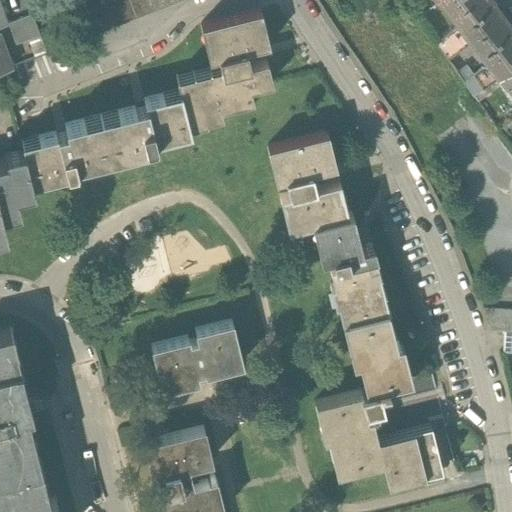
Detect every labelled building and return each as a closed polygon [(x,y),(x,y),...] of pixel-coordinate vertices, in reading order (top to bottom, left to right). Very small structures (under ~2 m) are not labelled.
[(116,0),(71,18),(80,40),(182,0),(116,0)] [(490,0),(439,0),(459,25),(490,0)] [(511,63),(511,28),(490,0),(459,25),(470,39),(497,75),(511,63)] [(144,103),(64,123),(65,128),(20,140),(31,180),(66,171),(66,168),(74,166),(74,164),(146,146),(145,143),(154,141),(153,139),(189,130),(188,124),(204,120),(204,118),(220,114),(218,106),(251,98),(248,86),(270,81),(265,60),(248,64),(245,48),(267,42),(259,9),(200,24),(210,66),(175,75),(179,89),(143,98),(144,103)] [(31,13),(9,21),(16,42),(39,33),(31,13)] [(459,25),(435,43),(446,58),(470,39),(459,25)] [(0,28),(0,69),(2,69),(17,64),(3,28),(0,28)] [(511,63),(497,75),(511,93),(511,63)] [(326,130),(266,145),(275,178),(284,176),(288,192),(278,194),(287,227),(311,221),(320,257),(331,254),(333,264),(328,265),(333,283),(329,284),(334,302),(336,301),(341,319),(346,318),(386,308),(388,307),(375,253),(374,253),(371,244),(359,246),(351,212),(346,213),(338,179),(324,183),(320,167),(334,164),(326,130)] [(0,227),(4,227),(0,212),(0,208),(18,204),(14,191),(31,187),(22,149),(4,153),(5,158),(0,159),(0,227)] [(182,215),(156,221),(160,237),(186,230),(182,215)] [(511,310),(481,307),(489,329),(503,330),(511,330),(511,310)] [(369,386),(313,400),(318,418),(324,416),(329,434),(331,433),(335,450),(330,451),(335,469),(381,458),(387,479),(405,474),(404,471),(421,467),(422,474),(423,474),(422,471),(439,467),(440,470),(441,470),(430,427),(371,442),(363,413),(376,410),(374,404),(381,402),(378,389),(387,387),(386,383),(410,377),(405,359),(399,360),(394,343),(390,344),(386,327),(390,326),(386,308),(346,318),(355,353),(361,352),(369,386)] [(230,319),(194,328),(196,337),(188,339),(186,335),(150,344),(160,386),(161,386),(160,380),(176,376),(178,382),(197,377),(196,372),(223,366),(222,360),(238,356),(240,361),(241,361),(230,319)] [(10,328),(0,330),(0,406),(22,401),(9,349),(15,347),(10,328)] [(511,330),(503,330),(502,350),(511,350),(511,330)] [(410,377),(386,383),(387,387),(378,389),(381,402),(374,404),(376,410),(363,413),(371,442),(430,427),(428,418),(441,415),(431,372),(410,377)] [(0,479),(8,511),(57,511),(54,498),(48,500),(39,464),(35,466),(21,413),(30,411),(27,399),(22,401),(0,406),(0,479)] [(202,424),(142,439),(142,440),(148,438),(152,454),(146,455),(150,473),(162,470),(166,487),(154,490),(159,507),(165,506),(166,511),(211,511),(223,509),(223,508),(217,510),(213,494),(219,493),(215,475),(191,481),(187,464),(210,458),(206,441),(200,442),(197,426),(203,425),(202,424)]
